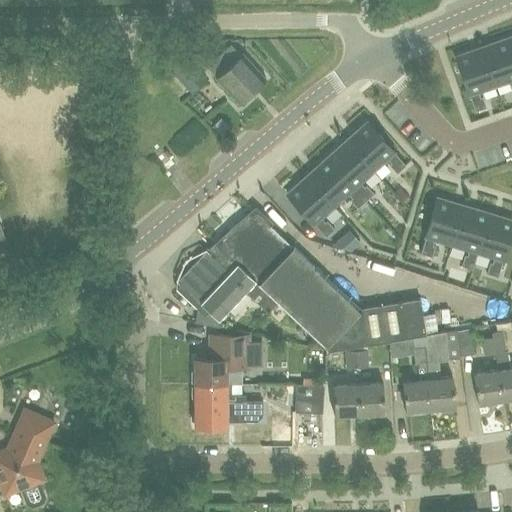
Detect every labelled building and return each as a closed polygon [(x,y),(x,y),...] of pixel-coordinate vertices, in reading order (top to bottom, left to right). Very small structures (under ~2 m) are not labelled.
[(495,86),(511,79),(511,85),(511,86),(511,87),(511,54),(506,39),(481,47),(495,86)] [(241,56),(231,44),(206,65),(216,78),(240,104),(266,81),(242,54),(241,56)] [(456,56),(475,111),(486,107),(482,96),(479,97),(477,92),(495,86),(481,47),(456,56)] [(193,94),(208,81),(185,56),(171,68),(193,94)] [(373,170),(387,158),(391,162),(389,164),(397,173),(406,165),(367,122),(346,140),(373,170)] [(366,201),(374,194),(366,185),(364,187),(360,183),(373,170),(346,140),(327,158),(366,201)] [(334,205),(348,193),(352,197),(350,199),(357,208),(366,201),(327,158),(307,175),(334,205)] [(287,194),(326,237),(334,229),(326,220),(324,222),(320,218),(334,205),(307,175),(287,194)] [(463,206),(437,198),(420,253),(432,257),(435,245),(432,245),(434,239),(451,244),(463,206)] [(384,203),(377,226),(398,233),(405,209),(384,203)] [(463,206),(451,244),(469,250),(467,255),(465,255),(461,266),(472,269),(478,252),(477,252),(489,213),(463,206)] [(331,217),(346,236),(355,229),(341,210),(331,217)] [(427,335),(423,311),(421,300),(362,310),(295,247),(294,248),(256,213),(218,246),(279,303),(330,351),(413,339),(424,336),(427,335)] [(511,220),(489,213),(477,252),(478,252),(494,257),(493,263),(490,262),(486,273),(498,277),(511,229),(511,220)] [(0,251),(10,248),(0,221),(0,251)] [(352,238),(347,251),(369,258),(373,244),(352,238)] [(211,253),(177,289),(205,316),(209,311),(219,321),(246,292),(269,313),(279,303),(218,246),(211,253)] [(504,298),(507,286),(488,280),(484,292),(504,298)] [(427,335),(437,334),(434,309),(423,311),(427,335)] [(461,356),(475,354),(470,328),(457,330),(461,356)] [(499,370),(504,399),(511,398),(511,367),(511,368),(508,350),(506,351),(504,339),(503,330),(493,332),(494,338),(497,354),(499,370)] [(453,411),(452,407),(456,407),(454,377),(441,378),(440,361),(449,360),(446,332),(437,334),(427,335),(424,336),(432,409),(442,408),(442,412),(453,411)] [(196,384),(242,384),(241,368),(250,368),(250,366),(263,366),(263,342),(250,342),(250,338),(231,338),(231,335),(211,335),(211,359),(196,359),(196,384)] [(407,412),(432,409),(424,336),(413,339),(414,347),(416,363),(414,363),(416,381),(404,382),(407,412)] [(497,354),(494,338),(483,340),(486,356),(497,354)] [(357,350),(357,367),(369,367),(369,349),(357,350)] [(346,367),(357,367),(357,350),(345,350),(346,367)] [(480,404),(504,399),(499,370),(474,374),(480,404)] [(359,384),(360,413),(385,412),(384,383),(359,384)] [(227,409),(227,419),(244,419),(244,421),(258,421),(264,416),(264,401),(246,401),(246,395),(242,395),(242,384),(196,384),(196,409),(227,409)] [(324,414),(325,386),(297,384),(296,412),(324,414)] [(360,413),(359,384),(334,385),(335,414),(360,413)] [(41,485),(50,482),(42,460),(60,420),(24,404),(5,444),(0,445),(0,491),(3,500),(21,493),(26,505),(33,507),(43,503),(46,497),(41,485)] [(227,427),(227,419),(227,409),(196,409),(196,427),(227,427)]
